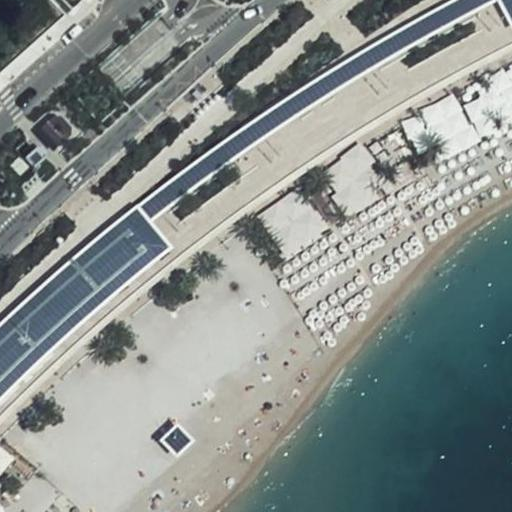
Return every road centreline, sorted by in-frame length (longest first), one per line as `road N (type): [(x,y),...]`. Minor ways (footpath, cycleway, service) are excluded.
road 1 (tertiary): [(34,217),(266,0)]
road 2 (tertiary): [(134,0),(0,127)]
